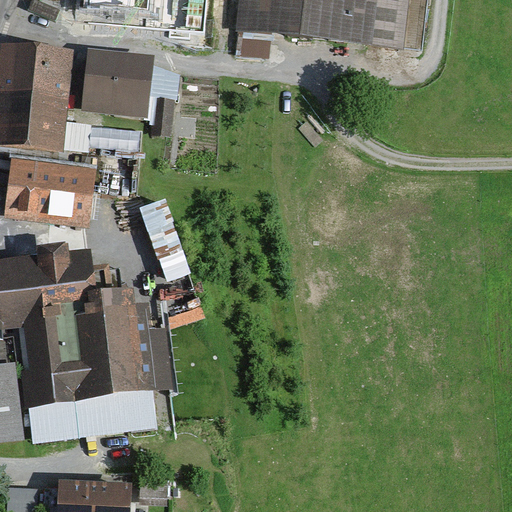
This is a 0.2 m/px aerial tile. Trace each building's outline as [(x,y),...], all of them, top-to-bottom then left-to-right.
[(210,0),(159,0),(155,45),(205,50),(210,0)] [(241,0),(238,32),(399,50),(405,0),(241,0)] [(33,52),(0,49),(0,52),(0,152),(21,155),(61,160),(74,57),(33,52)] [(89,52),(82,116),(150,124),(156,63),(89,52)] [(111,130),(112,154),(144,152),(143,128),(111,130)] [(89,231),(95,173),(13,164),(10,190),(7,218),(25,220),(24,225),(89,231)] [(165,199),(140,209),(167,281),(190,272),(171,222),(173,221),(165,199)] [(0,266),(0,367),(16,366),(21,413),(81,407),(172,397),(165,333),(153,334),(150,310),(123,313),(101,315),(95,253),(70,256),(69,250),(18,255),(19,264),(0,266)] [(16,366),(0,367),(0,449),(25,447),(21,413),(16,366)] [(169,480),(142,479),(141,509),(168,510),(169,480)] [(87,489),(61,487),(59,511),(130,511),(132,492),(87,489)]
